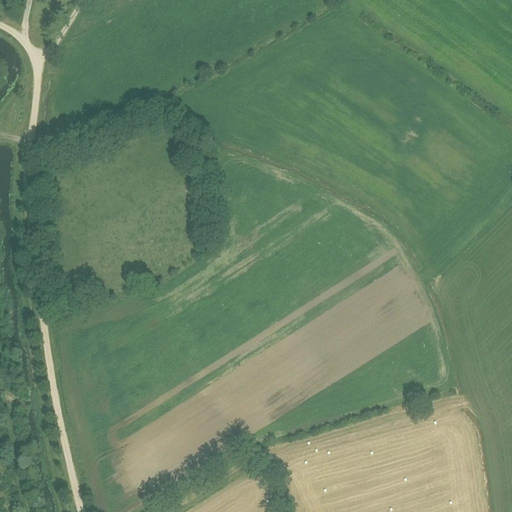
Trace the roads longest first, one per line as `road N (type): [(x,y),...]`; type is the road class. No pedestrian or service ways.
road 1 (track): [(82,511),(31,241),(35,55),(0,25)]
road 2 (track): [(171,511),(251,462),(462,403),(478,408),(488,427),(500,511)]
